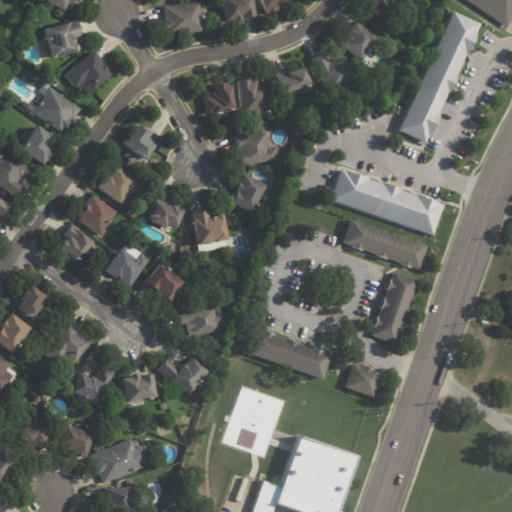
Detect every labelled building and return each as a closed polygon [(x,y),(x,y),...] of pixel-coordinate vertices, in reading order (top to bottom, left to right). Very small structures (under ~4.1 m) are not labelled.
[(73,0),(72,2),(68,0),(67,2),(68,3),(67,4),(65,3),(60,11),(43,1),(43,0),(73,0)] [(249,0),(251,15),(238,16),(238,19),(221,20),(218,0),(249,0)] [(282,0),(276,3),(273,4),(276,10),(264,15),(257,0),(282,0)] [(370,13),(376,0),(397,0),(393,8),(390,7),(385,20),(370,13)] [(511,0),(511,27),(468,0),(511,0)] [(198,6),(201,31),(167,35),(166,28),(164,28),(162,6),(198,2),(198,6)] [(469,43),(423,143),(396,130),(450,10),(477,23),(473,31),(474,31),(469,43)] [(372,34),(376,38),(368,48),(369,49),(368,51),(361,61),(342,45),(352,34),(347,30),(356,20),(372,34)] [(72,22),(76,35),(68,38),(69,42),(70,42),(71,45),(73,45),(74,49),(72,51),(48,59),(44,46),(45,45),(43,40),(42,40),(41,38),(43,38),(40,30),(71,21),(72,22)] [(93,52),(101,61),(99,62),(109,74),(90,91),(89,89),(88,90),(86,88),(87,87),(82,81),(79,84),(78,84),(74,88),(63,76),(92,51),(93,52)] [(322,52),(328,63),(329,62),(330,64),(341,58),(342,60),(343,59),(354,81),(346,85),(350,93),(332,102),(309,59),(322,52)] [(352,61),(356,57),(360,61),(357,65),(352,61)] [(302,86),(280,95),(273,76),(286,71),(286,73),(301,67),(308,84),(302,86)] [(259,86),(261,86),(262,90),(267,90),(270,111),(258,112),(257,114),(254,114),(253,114),(241,115),(236,80),(248,78),(249,79),(255,78),(256,86),(259,86)] [(223,83),(224,85),(227,84),(232,108),(220,111),(218,112),(212,113),(212,112),(206,113),(204,97),(210,96),(209,93),(214,92),(212,84),(221,82),(221,83),(223,83)] [(48,87),(79,109),(71,120),(69,118),(67,122),(69,123),(64,130),(61,128),(58,132),(48,125),(50,123),(46,121),(45,122),(25,108),(29,102),(36,107),(39,103),(39,102),(42,97),(41,96),(42,95),(37,92),(41,87),(45,90),(47,87),(48,87)] [(46,147),(44,150),(47,153),(38,165),(17,150),(18,147),(20,144),(21,144),(33,127),(49,138),(44,146),(46,147)] [(143,133),(144,132),(147,134),(148,132),(159,140),(151,151),(149,149),(141,160),(133,154),(131,154),(127,151),(126,150),(120,146),(133,127),(143,133)] [(266,142),(267,147),(276,146),(278,159),(239,165),(237,153),(239,152),(238,148),(235,149),(233,136),(264,132),(266,142)] [(23,176),(22,177),(21,176),(17,183),(24,188),(16,199),(0,187),(0,150),(2,151),(28,169),(23,176)] [(134,192),(131,191),(129,189),(119,204),(96,187),(104,177),(105,178),(107,175),(108,176),(109,175),(108,174),(115,164),(141,183),(138,187),(138,189),(137,190),(136,191),(134,192)] [(366,177),(366,179),(379,183),(380,182),(400,189),(399,190),(413,195),(413,194),(420,196),(420,197),(441,204),(431,236),(327,200),(338,169),(352,174),(353,173),(366,177)] [(261,185),(252,204),(250,207),(247,213),(226,202),(232,190),(231,189),(235,182),(236,182),(239,174),(261,185)] [(103,229),(103,230),(103,232),(101,236),(98,236),(76,221),(80,216),(79,215),(84,208),(83,208),(85,205),(84,204),(90,195),(115,212),(103,229)] [(0,218),(8,205),(0,200),(0,218)] [(155,205),(158,205),(163,207),(164,205),(168,207),(168,205),(173,207),(173,209),(179,212),(173,228),(163,224),(162,227),(147,222),(154,204),(155,205)] [(128,214),(131,210),(136,213),(132,218),(128,214)] [(223,238),(224,239),(219,240),(217,242),(213,242),(212,242),(194,245),(188,213),(204,210),(205,217),(212,216),(213,213),(216,212),(219,214),(223,238)] [(348,219),(428,246),(422,267),(342,243),(348,219)] [(89,241),(75,261),(72,259),(72,260),(68,257),(69,257),(55,247),(61,239),(62,240),(64,236),(63,235),(70,224),(83,233),(81,236),(89,241)] [(114,279),(104,271),(124,244),(139,255),(140,254),(144,257),(143,258),(147,261),(128,287),(119,280),(116,278),(115,279),(114,279)] [(160,267),(163,270),(181,284),(166,303),(158,296),(158,295),(154,292),(154,293),(143,284),(157,265),(160,267)] [(420,281),(400,340),(376,334),(396,273),(420,281)] [(40,295),(34,304),(37,306),(28,319),(24,316),(23,317),(21,316),(22,315),(11,308),(19,296),(18,293),(19,291),(22,291),(26,286),(40,295)] [(215,311),(218,331),(186,336),(183,323),(180,323),(178,311),(214,305),(215,311)] [(24,328),(8,352),(0,346),(0,319),(1,320),(6,313),(26,326),(24,328)] [(67,325),(76,332),(75,334),(78,336),(78,335),(84,339),(83,340),(88,344),(70,369),(63,364),(64,363),(60,360),(57,364),(45,355),(66,324),(67,325)] [(254,332),(332,355),(323,380),(249,355),(254,332)] [(201,361),(206,354),(211,358),(206,364),(201,361)] [(0,357),(8,363),(1,374),(9,380),(0,391),(0,357)] [(198,377),(190,386),(190,389),(187,391),(185,391),(172,379),(171,381),(157,368),(166,358),(177,368),(181,364),(182,365),(189,358),(203,371),(198,377)] [(96,404),(101,406),(98,413),(82,405),(84,401),(69,394),(78,375),(86,379),(87,377),(93,380),(93,381),(94,382),(102,366),(114,372),(106,389),(102,387),(94,403),(96,404)] [(355,366),(385,371),(376,395),(348,387),(355,366)] [(148,375),(152,398),(123,403),(118,380),(126,378),(126,377),(134,376),(135,377),(148,375)] [(33,395),(43,393),(44,400),(34,402),(33,395)] [(37,422),(47,446),(32,452),(29,446),(25,447),(23,443),(20,444),(14,431),(26,426),(28,420),(35,422),(37,422)] [(82,458),(73,454),(73,453),(70,452),(71,451),(54,444),(62,423),(76,429),(79,423),(86,426),(87,424),(91,425),(90,428),(94,429),(92,435),(91,435),(82,458)] [(299,433),(358,452),(337,511),(306,511),(278,503),(299,433)] [(132,443),(142,467),(102,484),(97,473),(95,474),(91,463),(93,462),(90,455),(130,438),(132,443)] [(0,453),(11,462),(12,463),(0,478),(0,453)] [(102,511),(102,499),(101,490),(128,488),(128,511),(102,511)]
